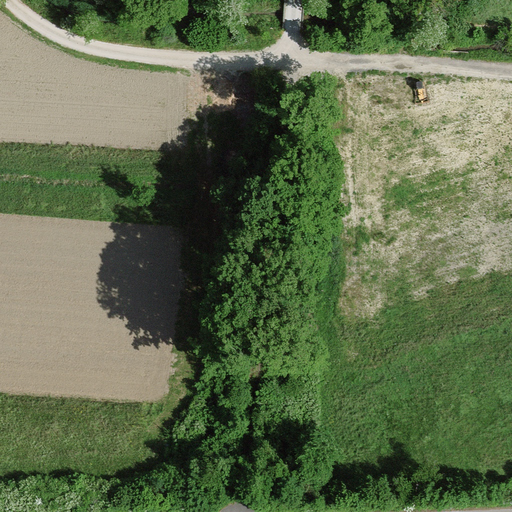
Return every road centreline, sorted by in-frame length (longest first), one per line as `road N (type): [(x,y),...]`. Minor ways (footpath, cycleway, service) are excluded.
road 1 (track): [(245,511),(288,62)]
road 2 (unclassified): [(288,62),(105,52),(59,40),(8,0)]
road 3 (track): [(511,71),(288,62)]
